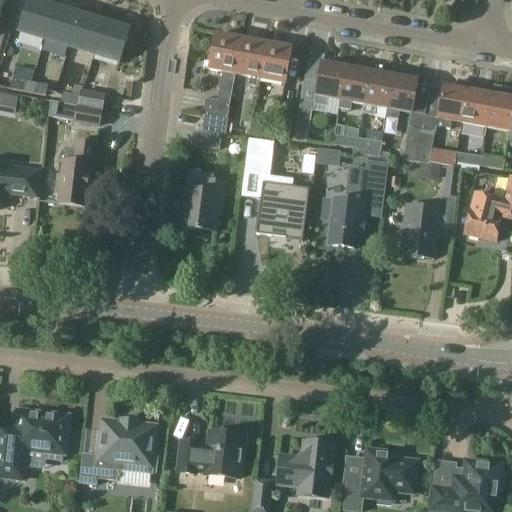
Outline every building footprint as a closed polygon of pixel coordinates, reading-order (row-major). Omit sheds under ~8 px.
[(44,40),(54,8),(29,0),(19,32),(44,40)] [(79,16),(54,8),(44,40),(70,47),(79,16)] [(79,16),(70,47),(95,55),(104,24),(79,16)] [(129,32),(104,24),(95,55),(120,63),(129,32)] [(215,37),(209,70),(222,73),(219,93),(231,95),(235,75),(241,41),(215,37)] [(241,41),(235,75),(242,77),(246,77),(247,78),(245,87),(258,89),(260,80),(266,46),(241,41)] [(266,46),(260,80),(285,85),(291,51),(266,46)] [(304,82),(292,142),(306,144),(312,113),(313,113),(314,106),(326,109),(327,99),(334,100),(340,101),(343,83),(343,82),(346,68),(347,61),(337,59),(336,66),(323,64),(324,57),(323,57),(322,58),(322,60),(321,63),(317,85),(304,82)] [(339,106),(338,110),(347,112),(350,113),(352,104),(355,104),(363,106),(369,73),(371,66),(361,64),(360,71),(347,68),(346,68),(343,82),(343,83),(340,101),(339,106)] [(363,106),(361,116),(374,118),(376,108),(378,108),(382,109),(387,110),(393,77),(395,70),(384,68),(383,75),(371,73),(369,73),(363,106)] [(387,110),(385,119),(398,122),(400,113),(411,115),(417,87),(417,85),(418,82),(419,74),(408,73),(407,80),(394,78),(393,77),(387,110)] [(435,129),(449,132),(451,122),(452,122),(462,124),(468,91),(469,84),(459,82),(458,89),(444,87),(446,79),(445,79),(443,87),(443,90),(443,91),(437,119),(435,129)] [(30,85),(12,81),(11,91),(28,94),(30,85)] [(30,85),(28,94),(46,98),(47,88),(39,86),(31,85),(30,85)] [(468,91),(462,124),(485,128),(491,95),(492,88),(483,86),(482,94),(469,91),(468,91)] [(491,95),(485,128),(509,133),(511,114),(511,91),(506,91),(505,98),(491,95)] [(80,99),(78,109),(101,113),(104,97),(81,93),(80,99)] [(231,95),(219,93),(217,103),(229,105),(231,95)] [(78,109),(80,99),(62,95),(61,106),(78,109)] [(8,97),(5,116),(14,117),(17,99),(8,97)] [(217,103),(205,101),(202,118),(227,121),(229,105),(217,103)] [(101,113),(61,106),(51,104),(48,119),(49,119),(68,123),(98,128),(101,113)] [(281,106),(275,139),(288,141),(294,108),(281,106)] [(202,118),(200,134),(221,136),(225,137),(227,121),(202,118)] [(409,130),(403,163),(415,165),(421,132),(409,130)] [(367,132),(365,142),(367,142),(382,144),(383,134),(367,132)] [(421,132),(415,165),(421,165),(428,166),(434,135),(421,132)] [(193,133),(191,149),(219,153),(221,136),(200,134),(193,133)] [(333,137),(332,147),(353,150),(352,157),(355,157),(356,151),(358,141),(333,137)] [(356,151),(355,157),(379,160),(380,155),(382,144),(367,142),(366,152),(356,151)] [(64,165),(59,207),(83,210),(88,171),(92,172),(94,148),(77,145),(76,153),(67,152),(65,165),(64,165)] [(457,155),(455,165),(456,165),(464,166),(477,168),(479,169),(480,158),(479,158),(457,155)] [(480,158),(479,169),(482,169),(502,172),(503,162),(483,159),(480,158)] [(326,202),(323,222),(332,223),(329,247),(360,251),(361,235),(364,235),(365,221),(363,221),(363,219),(366,196),(385,199),(389,167),(369,164),(368,172),(351,170),(348,196),(351,196),(351,203),(335,201),(334,203),(326,202)] [(428,167),(421,166),(419,181),(438,183),(440,168),(428,167)] [(40,173),(5,169),(0,167),(0,195),(37,200),(40,173)] [(185,190),(180,229),(215,234),(218,211),(223,212),(227,184),(213,183),(213,177),(188,174),(186,190),(185,190)] [(459,177),(445,176),(442,198),(456,200),(459,177)] [(399,181),(389,180),(389,188),(399,189),(399,181)] [(463,239),(495,247),(502,222),(511,224),(511,182),(509,181),(502,206),(474,199),(463,239)] [(262,185),(255,237),(271,238),(272,230),(286,231),(285,241),(302,244),(309,191),(262,185)] [(440,212),(408,208),(402,255),(434,259),(440,212)] [(14,444),(0,442),(0,480),(24,483),(27,453),(46,455),(46,462),(62,464),(63,457),(65,458),(70,420),(55,418),(55,421),(39,419),(39,416),(18,414),(14,444)] [(152,475),(157,476),(159,458),(154,458),(157,430),(138,427),(138,425),(122,423),(122,426),(103,423),(99,459),(84,458),(81,486),(97,488),(98,481),(118,484),(120,472),(152,476),(152,475)] [(182,445),(178,475),(196,477),(196,475),(206,476),(206,479),(239,483),(244,439),(210,436),(209,450),(199,449),(199,446),(182,445)] [(281,460),(278,486),(280,486),(299,488),(310,490),(310,498),(326,499),(328,482),(332,482),(334,466),(330,466),(332,449),(332,448),(305,445),(304,456),(296,462),(281,460)] [(419,465),(399,463),(400,457),(368,453),(364,488),(348,486),(345,511),(362,511),(364,500),(378,502),(379,497),(395,499),(396,494),(416,497),(419,465)] [(505,476),(501,476),(502,468),(467,465),(465,481),(455,480),(453,494),(435,492),(432,511),(497,511),(500,493),(504,494),(505,476)] [(253,511),(269,511),(273,485),(257,483),(253,511)]
